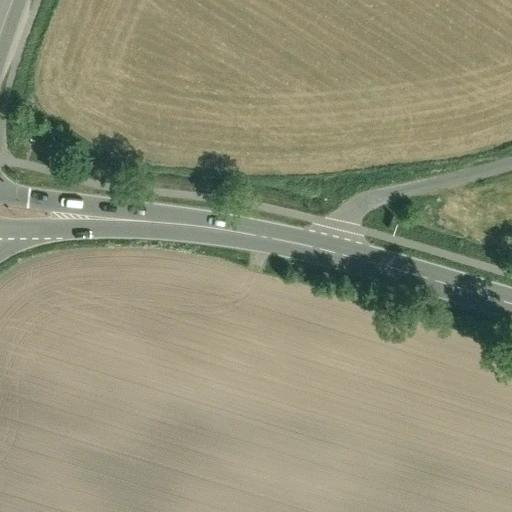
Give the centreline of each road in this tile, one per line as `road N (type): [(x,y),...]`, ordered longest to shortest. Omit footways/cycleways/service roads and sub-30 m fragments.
road 1 (unclassified): [(328,250),(336,224),(375,197),(511,166)]
road 2 (secondary): [(511,302),(328,250)]
road 3 (secondary): [(328,250),(150,222)]
road 4 (secondary): [(150,222),(0,196)]
